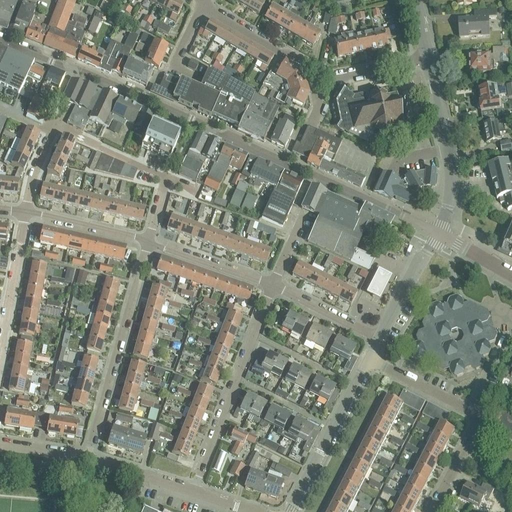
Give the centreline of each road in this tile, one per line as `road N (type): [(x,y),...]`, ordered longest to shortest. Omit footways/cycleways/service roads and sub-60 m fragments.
road 1 (residential): [(439,232),(0,41)]
road 2 (residential): [(89,459),(145,239)]
road 3 (residential): [(269,282),(190,489)]
road 4 (residential): [(145,239),(168,173),(55,127)]
road 5 (tertiary): [(439,232),(452,175),(428,58)]
road 6 (tertiary): [(290,511),(368,359)]
road 7 (residential): [(0,357),(25,214)]
road 8 (residential): [(202,3),(319,74)]
road 9 (residential): [(392,311),(358,324),(269,282)]
road 10 (residential): [(269,282),(145,239)]
road 11 (residential): [(145,239),(25,214)]
